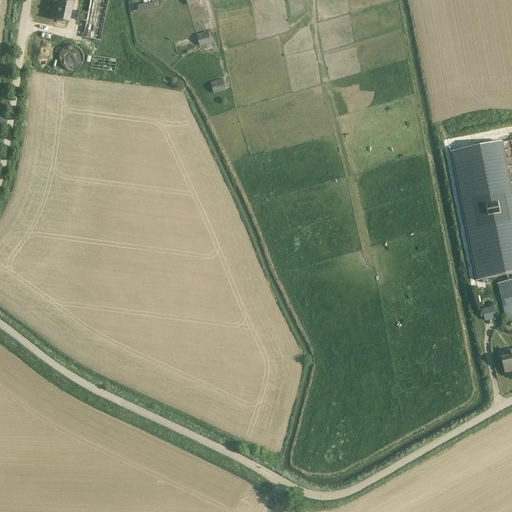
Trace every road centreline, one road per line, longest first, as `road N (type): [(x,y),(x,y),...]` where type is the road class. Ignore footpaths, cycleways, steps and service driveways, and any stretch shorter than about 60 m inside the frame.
road 1 (unclassified): [(0,322),(98,391),(298,491),(327,497),(511,400)]
road 2 (unclassified): [(0,177),(23,0)]
